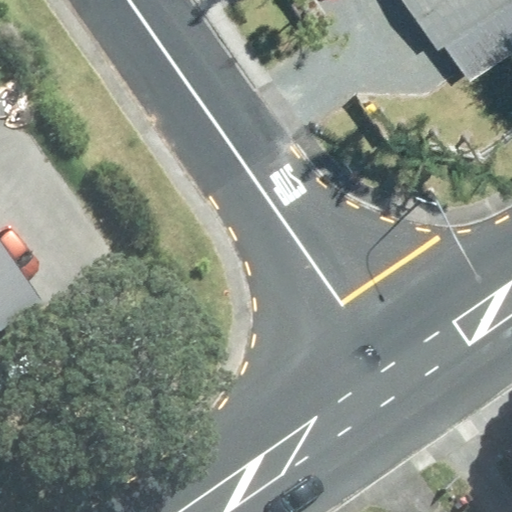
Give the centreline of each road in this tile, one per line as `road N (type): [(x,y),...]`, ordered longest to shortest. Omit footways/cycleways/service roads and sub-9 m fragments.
road 1 (residential): [(127,0),(398,379)]
road 2 (primary): [(204,511),(398,379)]
road 3 (primary): [(398,379),(511,299)]
